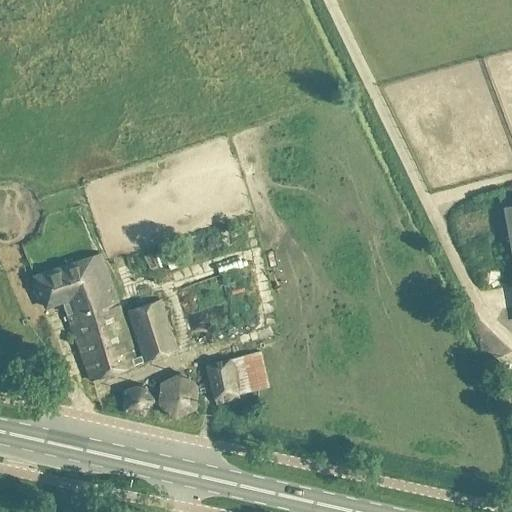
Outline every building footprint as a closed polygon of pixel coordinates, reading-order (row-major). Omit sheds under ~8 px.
[(166,257),(176,254),(169,235),(160,239),(166,257)] [(140,356),(134,358),(108,281),(99,254),(32,276),(45,307),(62,301),(90,380),(141,361),(140,356)] [(210,312),(229,305),(225,293),(234,289),(226,267),(203,276),(211,298),(205,300),(210,312)] [(144,361),(176,349),(159,299),(127,310),(144,361)] [(268,388),(260,352),(206,364),(214,403),(237,398),(237,395),(268,388)] [(181,371),(158,382),(157,403),(175,417),(196,408),(197,385),(181,371)] [(141,383),(121,390),(123,412),(142,416),(153,399),(141,383)]
